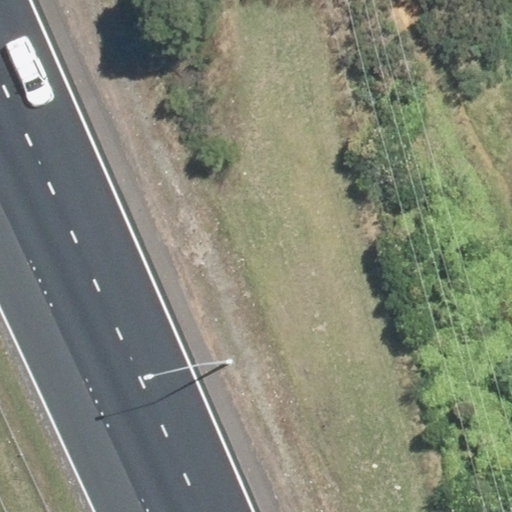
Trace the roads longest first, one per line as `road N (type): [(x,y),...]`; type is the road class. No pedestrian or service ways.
road 1 (motorway): [(0,194),(147,511)]
road 2 (track): [(415,0),(511,206)]
